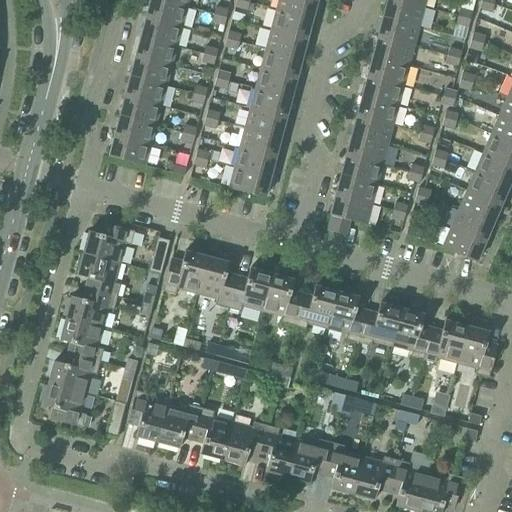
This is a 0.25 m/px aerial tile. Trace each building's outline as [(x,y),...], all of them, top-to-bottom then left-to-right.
[(161,0),(150,0),(146,17),(182,27),(187,7),(161,0)] [(240,0),(237,0),(236,7),(248,10),(252,11),(254,4),(250,3),(240,0)] [(279,0),(277,10),(313,19),(317,0),(279,0)] [(398,0),(388,0),(383,17),(419,27),(424,7),(398,0)] [(494,4),(482,1),(480,9),(492,12),(494,4)] [(216,7),(214,14),(227,18),(229,10),(216,7)] [(460,8),(458,16),(471,19),(473,12),(460,8)] [(277,10),(272,29),(307,39),(313,19),(277,10)] [(235,11),(233,19),(243,21),(245,14),(235,11)] [(227,18),(214,14),(212,22),(225,25),(227,18)] [(471,19),(458,16),(456,23),(469,27),(471,19)] [(146,17),(141,37),(177,46),(182,27),(146,17)] [(383,17),(378,37),(414,46),(419,27),(383,17)] [(272,29),(267,49),(302,59),(307,39),(272,29)] [(229,31),(227,39),(240,42),(242,34),(229,31)] [(473,33),(471,40),(484,44),(486,36),(473,33)] [(141,37),(136,56),(172,66),(177,46),(141,37)] [(378,37),(373,56),(409,66),(414,46),(378,37)] [(240,42),(227,39),(225,46),(238,50),(240,42)] [(484,44),(471,40),(469,48),(482,51),(484,44)] [(206,46),(204,54),(216,57),(218,49),(206,46)] [(450,48),(448,55),(460,59),(462,51),(450,48)] [(267,49),(261,69),(297,78),(302,59),(267,49)] [(216,57),(204,54),(202,61),(214,64),(216,57)] [(460,59),(448,55),(446,63),(458,66),(460,59)] [(136,56),(131,76),(166,86),(172,66),(136,56)] [(373,56),(368,76),(403,86),(409,66),(373,56)] [(261,69),(256,89),(292,98),(297,78),(261,69)] [(219,71),(217,78),(229,81),(231,74),(219,71)] [(463,72),(461,80),(473,83),(475,76),(463,72)] [(131,76),(125,96),(161,105),(166,86),(131,76)] [(368,76),(362,96),(398,105),(403,86),(368,76)] [(229,81),(217,78),(215,86),(227,89),(229,81)] [(473,83),(461,80),(459,87),(471,91),(473,83)] [(195,85),(193,93),(206,96),(208,89),(195,85)] [(256,89),(251,108),(286,118),(292,98),(256,89)] [(445,89),(443,96),(455,99),(457,92),(445,89)] [(206,96),(193,93),(191,101),(204,104),(206,96)] [(125,96),(120,116),(156,125),(161,105),(125,96)] [(362,96),(357,116),(393,125),(398,105),(362,96)] [(455,99),(443,96),(441,104),(453,107),(455,99)] [(511,98),(508,97),(500,116),(511,120),(511,98)] [(251,108),(246,128),(281,137),(286,118),(251,108)] [(208,110),(206,118),(218,121),(220,113),(208,110)] [(446,110),(445,118),(457,121),(459,114),(446,110)] [(120,116),(115,135),(151,145),(156,125),(120,116)] [(357,116),(352,135),(388,145),(393,125),(357,116)] [(511,120),(500,116),(492,134),(511,143),(511,120)] [(218,121),(206,118),(204,125),(216,128),(218,121)] [(457,121),(445,118),(443,126),(455,129),(457,121)] [(185,125),(183,132),(195,136),(197,128),(185,125)] [(423,125),(421,133),(433,136),(435,128),(423,125)] [(246,128),(240,148),(276,157),(281,137),(246,128)] [(195,136),(183,132),(181,140),(193,143),(195,136)] [(433,136),(421,133),(418,140),(431,143),(433,136)] [(511,143),(492,134),(484,153),(511,165),(511,143)] [(151,145),(115,135),(109,156),(145,165),(151,145)] [(352,135),(347,155),(383,165),(388,145),(352,135)] [(240,148),(235,167),(271,177),(276,157),(240,148)] [(198,149),(196,157),(208,160),(210,153),(198,149)] [(436,150),(434,157),(446,161),(448,153),(436,150)] [(511,165),(484,153),(476,172),(509,186),(511,179),(511,165)] [(347,155),(341,175),(377,184),(383,165),(347,155)] [(208,160),(196,157),(194,165),(206,168),(208,160)] [(446,161),(434,157),(432,165),(444,168),(446,161)] [(412,164),(410,172),(422,175),(424,168),(412,164)] [(187,168),(174,165),(172,172),(184,176),(187,168)] [(271,177),(235,167),(229,188),(265,198),(271,177)] [(410,172),(408,180),(414,181),(420,183),(422,175),(410,172)] [(476,172),(467,191),(501,205),(509,186),(476,172)] [(341,175),(336,194),(372,204),(377,184),(341,175)] [(419,187),(417,195),(429,198),(431,191),(419,187)] [(467,191),(459,209),(493,224),(501,205),(467,191)] [(331,215),(333,216),(350,220),(367,225),(372,204),(336,194),(331,215)] [(429,198),(417,195),(415,202),(427,206),(429,198)] [(396,202),(394,210),(406,213),(408,205),(396,202)] [(459,209),(451,228),(485,242),(493,224),(459,209)] [(406,213),(394,210),(392,217),(404,221),(406,213)] [(413,214),(411,222),(418,225),(421,217),(413,214)] [(350,220),(333,216),(329,231),(346,235),(350,220)] [(89,231),(83,253),(121,263),(126,243),(132,245),(135,231),(104,223),(101,234),(89,231)] [(408,235),(419,238),(421,231),(408,227),(406,235),(408,235)] [(485,242),(451,228),(443,247),(476,262),(485,242)] [(149,271),(161,274),(170,240),(158,237),(149,271)] [(178,289),(198,294),(208,257),(186,251),(182,262),(171,259),(163,291),(176,294),(178,289)] [(89,278),(86,289),(118,297),(121,284),(115,283),(121,263),(83,253),(78,275),(89,278)] [(216,305),(229,308),(237,277),(227,274),(230,263),(208,257),(198,294),(217,299),(216,305)] [(243,306),(263,311),(272,274),(250,268),(247,280),(237,277),(229,308),(241,312),(243,306)] [(281,322),(294,326),(302,294),(291,291),(295,280),(272,274),(263,311),(282,316),(281,322)] [(308,323),(328,328),(337,291),(315,285),(312,297),(302,294),(294,326),(306,329),(308,323)] [(72,296),(66,318),(103,328),(109,308),(114,310),(118,297),(86,289),(84,299),(72,296)] [(346,340),(359,343),(367,312),(356,309),(360,297),(337,291),(328,328),(347,334),(346,340)] [(146,294),(143,304),(152,306),(155,296),(146,294)] [(373,341),(393,346),(402,309),(380,303),(377,314),(367,312),(359,343),(371,346),(373,341)] [(152,306),(143,304),(141,314),(150,316),(152,306)] [(411,357),(423,360),(432,329),(421,326),(424,315),(402,309),(393,346),(412,351),(411,357)] [(72,343),(69,354),(100,362),(104,349),(98,348),(103,328),(66,318),(60,340),(72,343)] [(438,358),(458,363),(467,326),(445,320),(442,332),(432,329),(423,360),(436,364),(438,358)] [(467,326),(458,363),(477,368),(476,374),(489,378),(498,346),(486,343),(489,332),(467,326)] [(163,331),(153,328),(150,338),(160,340),(163,331)] [(159,346),(149,343),(146,353),(156,355),(159,346)] [(208,345),(206,352),(216,355),(219,346),(209,343),(208,345)] [(219,346),(216,355),(226,358),(228,348),(219,346)] [(55,361),(49,383),(86,393),(91,373),(97,375),(100,362),(69,354),(66,364),(55,361)] [(202,368),(212,370),(215,361),(205,358),(202,368)] [(129,359),(126,369),(135,371),(138,361),(129,359)] [(215,361),(212,370),(222,373),(224,364),(215,361)] [(273,363),(270,373),(280,375),(283,366),(273,363)] [(283,366),(280,375),(290,378),(293,369),(283,366)] [(135,371),(126,369),(123,379),(133,381),(135,371)] [(315,381),(346,390),(348,380),(317,372),(315,381)] [(268,382),(278,385),(280,375),(270,373),(268,382)] [(280,375),(278,385),(288,387),(290,378),(280,375)] [(348,380),(346,390),(356,392),(358,383),(348,380)] [(86,393),(49,383),(43,405),(55,408),(52,419),(83,428),(86,414),(81,413),(86,393)] [(136,436),(158,442),(168,405),(148,400),(150,394),(136,390),(128,422),(139,425),(136,436)] [(335,393),(330,410),(340,412),(344,396),(335,393)] [(401,405),(411,407),(413,398),(403,395),(401,405)] [(344,396),(340,412),(350,415),(354,398),(344,396)] [(413,398),(411,407),(421,410),(423,400),(413,398)] [(434,400),(431,412),(443,416),(447,403),(434,400)] [(115,401),(107,432),(118,436),(127,404),(115,401)] [(183,436),(194,439),(202,408),(189,404),(188,410),(168,405),(158,442),(180,448),(183,436)] [(201,454),(223,459),(233,422),(213,417),(215,411),(202,408),(194,439),(204,442),(201,454)] [(400,410),(395,429),(404,432),(407,422),(409,413),(400,410)] [(409,413),(407,422),(417,425),(419,416),(409,413)] [(470,413),(468,422),(479,425),(482,416),(470,413)] [(248,454),(259,456),(267,425),(254,422),(253,428),(233,422),(223,459),(245,465),(248,454)] [(266,471),(288,477),(298,440),(278,434),(280,429),(267,425),(259,456),(269,459),(266,471)] [(464,437),(476,440),(478,431),(467,428),(464,437)] [(313,471),(324,474),(332,442),(319,439),(318,445),(298,440),(288,477),(310,483),(313,471)] [(331,488),(353,494),(363,457),(343,452),(345,446),(332,442),(324,474),(334,477),(331,488)] [(378,488),(389,491),(397,460),(384,456),(383,462),(363,457),(353,494),(375,500),(378,488)] [(396,505),(418,511),(428,474),(408,469),(410,463),(397,460),(389,491),(399,494),(396,505)] [(428,474),(418,511),(420,511),(441,511),(443,506),(454,509),(463,477),(449,474),(448,479),(428,474)]
